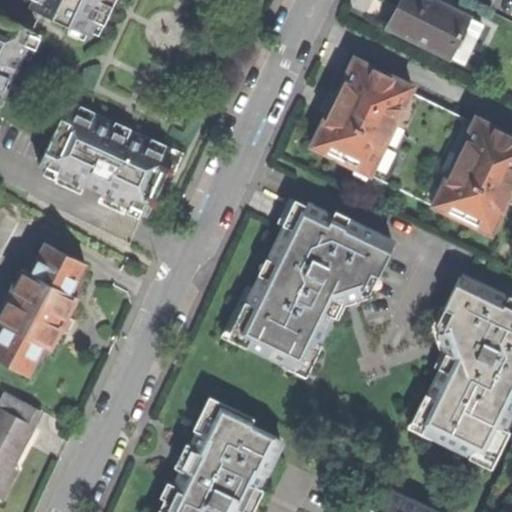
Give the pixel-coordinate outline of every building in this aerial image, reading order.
[(33,0),(29,10),(87,36),(94,21),(92,13),(114,9),(109,0),(33,0)] [(448,58),(467,17),(432,0),(398,0),(396,7),(386,27),(448,58)] [(0,107),(15,74),(34,31),(0,15),(0,107)] [(481,23),(467,17),(448,58),(461,64),(481,23)] [(308,144),(367,173),(407,90),(410,85),(351,56),(330,100),(308,144)] [(469,121),(407,90),(367,173),(428,204),(469,121)] [(40,165),(148,216),(174,159),(132,139),(127,141),(122,126),(108,131),(106,127),(66,108),(40,165)] [(463,221),(487,233),(511,181),(511,136),(472,116),(469,121),(428,204),(463,221)] [(289,225),(301,200),(291,196),(279,220),(289,225)] [(258,288),(235,335),(250,342),(285,359),(303,368),(315,345),(330,313),(338,296),(343,295),(353,291),(361,289),(370,293),(394,242),(335,213),(333,216),(301,200),(289,225),(272,259),(264,275),(258,288)] [(0,325),(0,359),(28,374),(43,344),(51,348),(65,321),(77,297),(70,293),(86,262),(44,241),(29,271),(22,267),(0,310),(0,320),(2,322),(0,325)] [(258,273),(264,275),(272,259),(266,256),(258,273)] [(471,449),(486,456),(501,425),(511,402),(511,304),(504,300),(506,297),(460,275),(436,326),(444,330),(447,339),(450,347),(452,353),(445,369),(429,401),(418,423),(436,432),(471,449)] [(247,348),(250,342),(235,335),(258,288),(248,284),(222,336),(247,348)] [(346,305),(343,295),(338,296),(330,313),(339,318),(346,305)] [(323,349),(315,345),(303,368),(285,359),(282,365),(307,378),(323,349)] [(435,365),(445,369),(452,353),(450,347),(442,349),(435,365)] [(218,406),(253,423),(255,416),(209,394),(193,429),(200,433),(207,418),(211,420),(218,406)] [(433,438),(436,432),(418,423),(429,401),(423,398),(409,427),(433,438)] [(245,511),(246,511),(258,486),(280,438),(260,428),(260,426),(253,423),(218,406),(211,420),(207,418),(200,433),(193,447),(195,448),(187,465),(166,510),(164,511),(245,511)] [(0,408),(0,495),(14,469),(23,452),(36,428),(0,408)] [(511,430),(501,425),(486,456),(471,449),(468,456),(493,468),(511,430)] [(20,473),(14,469),(0,495),(0,499),(5,502),(20,473)] [(258,486),(246,511),(247,511),(253,511),(265,489),(258,486)] [(437,511),(390,489),(379,511),(378,511),(437,511)]
